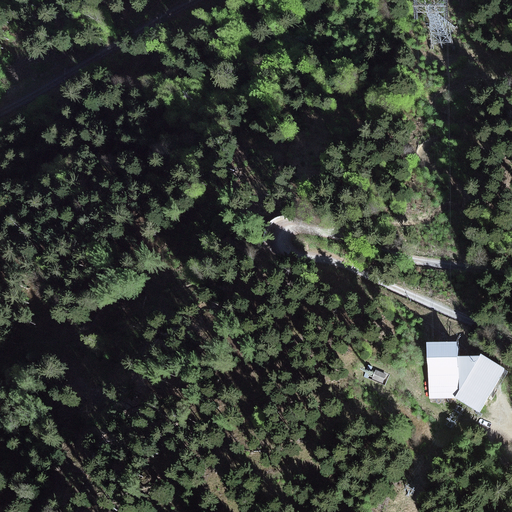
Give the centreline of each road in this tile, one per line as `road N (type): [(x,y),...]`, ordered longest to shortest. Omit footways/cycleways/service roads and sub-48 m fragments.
road 1 (track): [(511,341),(357,268),(276,240),(298,228),(511,269)]
road 2 (track): [(0,112),(200,0)]
